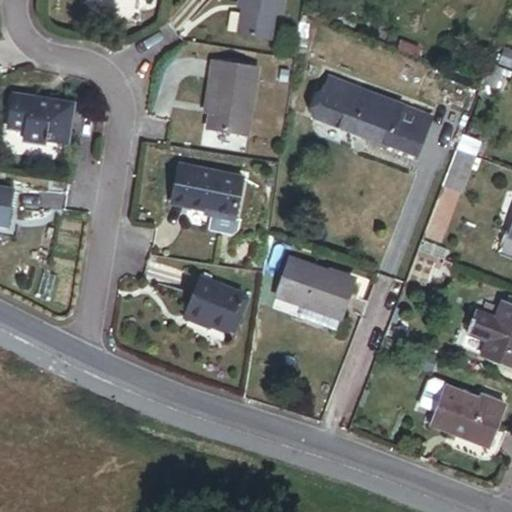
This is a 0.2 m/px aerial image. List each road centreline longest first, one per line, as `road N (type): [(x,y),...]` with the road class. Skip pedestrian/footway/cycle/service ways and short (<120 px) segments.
road 1 (residential): [(496,511),(85,356)]
road 2 (residential): [(14,0),(28,44),(104,70),(118,90),(122,113),(85,356)]
